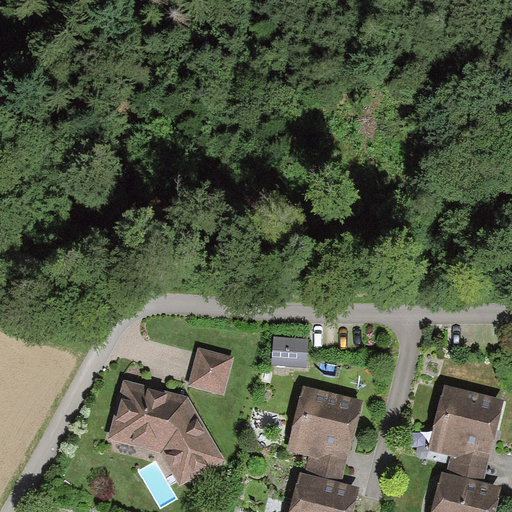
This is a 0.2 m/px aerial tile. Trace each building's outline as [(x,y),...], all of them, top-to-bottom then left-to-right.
[(308,341),(276,338),(273,365),(306,368),(308,341)] [(234,358),(199,348),(188,386),(224,396),(234,358)] [(189,397),(123,379),(108,440),(159,453),(179,487),(226,460),(189,397)] [(506,403),(445,386),(427,451),(449,457),(445,472),(443,472),(432,511),(496,511),(504,484),(485,479),(506,403)] [(364,403),(305,389),(289,454),(309,459),(305,474),(299,473),(289,511),(354,511),(361,487),(344,483),(364,403)]
